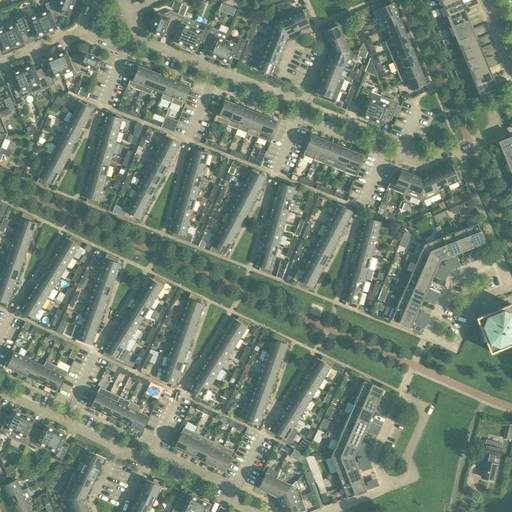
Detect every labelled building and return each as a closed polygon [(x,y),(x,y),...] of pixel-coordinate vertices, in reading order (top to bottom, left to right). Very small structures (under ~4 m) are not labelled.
[(52,0),(52,2),(57,14),(60,13),(68,16),(74,0),(52,0)] [(179,11),(182,4),(181,4),(182,2),(177,0),(176,2),(174,1),(171,8),(179,11)] [(464,9),(459,0),(458,0),(443,6),(447,16),(464,9)] [(287,6),(285,1),(276,5),(278,9),(287,6)] [(52,2),(46,5),(48,10),(38,15),(45,33),(47,33),(49,34),(54,32),(55,29),(56,29),(51,17),(57,14),(52,2)] [(222,2),(219,9),(233,15),(236,8),(222,2)] [(382,19),(397,13),(393,3),(386,5),(385,2),(376,5),(382,19)] [(187,7),(182,4),(179,11),(184,14),(187,7)] [(291,15),(298,30),(308,25),(305,19),(309,17),(306,9),(291,15)] [(468,19),(464,9),(447,16),(451,26),(468,19)] [(239,10),(237,16),(251,21),(253,15),(239,10)] [(172,27),(177,15),(170,12),(164,14),(164,16),(158,14),(156,19),(153,20),(152,25),(153,27),(151,32),(162,37),(167,25),(172,27)] [(25,13),(19,16),(26,34),(32,32),(34,38),(36,37),(38,38),(43,36),(44,34),(45,33),(38,15),(27,19),(25,13)] [(397,13),(382,19),(386,29),(401,23),(397,13)] [(184,17),(177,15),(172,27),(178,29),(173,41),(175,42),(176,45),(180,46),(183,45),(184,46),(192,27),(181,23),(184,17)] [(291,15),(275,22),(288,34),(298,30),(291,15)] [(12,18),(13,20),(3,25),(5,28),(12,47),(13,46),(16,47),(20,45),(22,43),(23,42),(20,36),(26,34),(19,16),(12,18)] [(342,19),(336,21),(328,25),(329,29),(323,31),(328,42),(342,35),(338,25),(343,23),(342,19)] [(472,29),(468,19),(451,26),(455,36),(472,29)] [(194,21),(192,27),(184,46),(186,46),(187,49),(191,51),(194,50),(195,50),(200,38),(206,40),(211,28),(194,21)] [(253,21),(249,30),(254,32),(257,23),(253,21)] [(267,26),(263,36),(284,44),(288,34),(275,22),(273,28),(267,26)] [(401,23),(386,29),(390,39),(405,33),(401,23)] [(5,28),(0,30),(0,48),(1,51),(3,51),(5,52),(10,50),(11,47),(12,47),(5,28)] [(211,28),(206,40),(212,43),(207,55),(208,55),(209,58),(214,60),(216,59),(218,59),(225,41),(228,35),(211,28)] [(472,29),(455,36),(459,46),(476,39),(472,29)] [(389,52),(394,49),(409,43),(405,33),(390,39),(385,42),(389,52)] [(349,51),(342,35),(328,42),(332,52),(349,51)] [(263,36),(259,46),(261,47),(280,54),(284,44),(263,36)] [(231,43),(225,41),(218,59),(219,60),(220,62),(225,64),(227,63),(229,63),(231,57),(237,59),(245,41),(237,38),(231,41),(231,43)] [(476,39),(459,46),(464,56),(480,49),(476,39)] [(367,51),(363,42),(357,51),(367,51)] [(409,43),(394,49),(389,52),(393,62),(413,53),(409,43)] [(276,64),(280,54),(261,47),(257,57),(276,64)] [(480,49),(464,56),(468,66),(484,59),(480,49)] [(56,55),(55,55),(59,67),(62,74),(72,70),(75,76),(81,73),(76,61),(70,63),(66,51),(64,52),(62,51),(57,52),(56,55)] [(349,51),(332,52),(328,62),(343,68),(349,51)] [(101,60),(82,52),(79,59),(76,61),(81,73),(95,79),(98,71),(97,70),(101,60)] [(413,53),(393,62),(397,72),(417,63),(413,53)] [(45,59),(44,60),(49,72),(43,74),(48,87),(54,84),(52,78),(62,74),(59,67),(55,55),(53,56),(51,55),(46,57),(45,59)] [(257,57),(255,56),(252,66),(257,68),(257,69),(272,75),(276,64),(257,57)] [(375,72),(370,59),(366,69),(375,72)] [(488,69),(484,59),(468,66),(472,76),(488,69)] [(343,68),(328,62),(324,72),(339,78),(343,68)] [(422,73),(417,63),(397,72),(401,82),(407,79),(422,73)] [(23,69),(21,69),(29,88),(31,93),(48,87),(43,74),(37,77),(32,65),(31,65),(28,64),(24,66),(23,69)] [(138,66),(132,81),(130,80),(127,86),(140,91),(149,70),(138,66)] [(29,88),(21,69),(20,70),(17,69),(13,70),(12,73),(10,74),(15,86),(9,88),(16,104),(22,101),(21,98),(31,93),(29,88)] [(488,69),(472,76),(476,86),(492,79),(488,69)] [(149,70),(140,91),(150,95),(153,89),(159,74),(149,70)] [(339,78),(324,72),(320,82),(340,90),(344,80),(339,78)] [(426,84),(422,73),(407,79),(411,90),(426,84)] [(169,78),(159,74),(153,89),(163,93),(169,78)] [(163,93),(161,99),(171,103),(179,82),(169,78),(163,93)] [(497,90),(492,79),(476,86),(480,96),(497,90)] [(179,82),(171,103),(181,107),(189,87),(179,82)] [(340,90),(320,82),(316,92),(318,93),(317,97),(335,104),(340,90)] [(380,95),(370,91),(363,89),(358,101),(364,103),(360,115),(361,116),(362,119),(367,120),(369,119),(371,120),(380,95)] [(403,102),(411,98),(409,93),(401,96),(403,102)] [(381,124),(386,112),(392,115),(397,104),(397,102),(380,95),(371,120),(372,120),(373,123),(378,125),(380,124),(381,124)] [(10,110),(16,108),(11,96),(5,98),(10,110)] [(224,101),(219,115),(216,114),(214,120),(227,125),(235,105),(224,101)] [(79,102),(73,113),(87,121),(93,109),(79,102)] [(51,110),(57,113),(60,107),(54,104),(51,110)] [(397,104),(392,115),(397,116),(401,106),(397,104)] [(245,109),(235,105),(227,125),(237,129),(245,109)] [(129,106),(128,109),(120,106),(118,110),(131,115),(132,111),(134,108),(129,106)] [(255,113),(245,109),(237,129),(247,133),(255,113)] [(73,113),(67,124),(81,131),(87,121),(73,113)] [(265,117),(255,113),(247,133),(257,137),(259,132),(265,117)] [(118,131),(122,119),(106,115),(103,127),(118,131)] [(259,132),(257,137),(267,141),(270,135),(272,134),(274,131),(272,130),(276,121),(265,117),(259,132)] [(67,124),(61,134),(76,142),(81,131),(67,124)] [(118,131),(103,127),(100,139),(115,143),(118,131)] [(145,132),(142,138),(148,141),(151,135),(145,132)] [(61,134),(56,145),(70,152),(76,142),(61,134)] [(311,135),(305,150),(303,155),(313,160),(321,139),(311,135)] [(179,144),(165,136),(159,147),(173,155),(179,144)] [(503,152),(511,148),(511,136),(499,142),(503,152)] [(37,142),(43,145),(46,140),(40,137),(37,142)] [(115,143),(100,139),(96,150),(112,154),(115,143)] [(321,139),(313,160),(323,164),(331,143),(321,139)] [(331,143),(323,164),(333,167),(341,147),(331,143)] [(56,145),(50,156),(64,163),(70,152),(56,145)] [(173,155),(159,147),(153,158),(168,166),(173,155)] [(352,151),(341,147),(333,167),(343,171),(352,151)] [(511,160),(511,148),(503,152),(507,162),(511,160)] [(18,157),(26,160),(29,152),(22,149),(18,157)] [(205,165),(208,153),(193,149),(189,161),(205,165)] [(112,154),(96,150),(93,161),(109,166),(112,154)] [(362,155),(352,151),(343,171),(356,177),(363,159),(361,158),(362,155)] [(50,156),(45,166),(59,174),(64,163),(50,156)] [(153,158),(148,169),(162,176),(168,166),(153,158)] [(93,161),(90,173),(106,177),(109,166),(93,161)] [(205,165),(189,161),(186,173),(202,177),(205,165)] [(59,174),(45,166),(36,182),(48,187),(50,183),(53,185),(59,174)] [(228,173),(232,174),(233,175),(236,169),(230,166),(228,173)] [(441,170),(448,185),(462,179),(458,170),(454,172),(452,166),(441,170)] [(162,176),(148,169),(142,179),(157,187),(162,176)] [(448,185),(441,170),(431,175),(438,189),(448,185)] [(266,178),(252,171),(246,182),(260,189),(266,178)] [(404,194),(405,190),(411,175),(401,171),(398,177),(394,175),(391,183),(389,183),(387,188),(404,194)] [(106,177),(90,173),(87,185),(102,189),(106,177)] [(202,177),(186,173),(183,184),(198,189),(202,177)] [(404,194),(422,202),(422,196),(421,179),(411,175),(405,190),(404,194)] [(422,196),(422,202),(439,194),(438,189),(431,175),(421,179),(422,196)] [(157,187),(142,179),(137,190),(151,197),(157,187)] [(260,189),(246,182),(240,192),(254,200),(260,189)] [(279,183),(276,196),(291,200),(295,188),(279,183)] [(183,184),(180,196),(195,200),(198,189),(183,184)] [(102,189),(87,185),(84,197),(87,198),(86,202),(97,206),(102,189)] [(151,197),(137,190),(131,200),(145,208),(151,197)] [(240,192),(234,203),(248,210),(254,200),(240,192)] [(195,200),(180,196),(177,207),(192,211),(195,200)] [(291,200),(276,196),(273,207),(288,212),(291,200)] [(315,198),(309,212),(311,213),(317,199),(315,198)] [(131,200),(126,209),(115,205),(112,212),(134,221),(136,217),(140,219),(145,208),(131,200)] [(248,210),(234,203),(229,213),(243,221),(248,210)] [(338,205),(332,216),(346,224),(352,212),(338,205)] [(192,211),(177,207),(173,219),(189,223),(192,211)] [(273,207),(269,219),(285,223),(288,212),(273,207)] [(422,215),(424,220),(433,216),(431,211),(422,215)] [(436,220),(448,216),(446,211),(434,214),(436,220)] [(23,213),(17,230),(32,235),(36,224),(33,222),(34,218),(23,213)] [(243,221),(229,213),(223,224),(237,231),(243,221)] [(422,215),(413,219),(408,221),(410,226),(424,220),(422,215)] [(332,216),(326,227),(340,234),(346,224),(332,216)] [(362,230),(378,234),(381,222),(365,218),(362,230)] [(189,223),(173,219),(170,231),(173,232),(172,236),(184,241),(189,223)] [(285,223),(269,219),(266,230),(282,234),(285,223)] [(477,223),(467,227),(465,228),(473,249),(477,248),(476,245),(484,242),(477,223)] [(223,224),(218,235),(232,242),(237,231),(223,224)] [(340,234),(326,227),(321,237),(335,245),(340,234)] [(460,251),(469,248),(470,251),(473,249),(465,228),(463,229),(453,233),(460,251)] [(17,230),(13,241),(28,247),(32,235),(17,230)] [(266,230),(263,242),(278,246),(282,234),(266,230)] [(378,234),(362,230),(359,242),(374,246),(378,234)] [(453,233),(444,236),(441,237),(450,258),(453,257),(452,254),(460,251),(453,233)] [(232,242),(218,235),(209,251),(221,256),(223,252),(226,253),(232,242)] [(65,238),(59,248),(72,257),(82,241),(71,236),(68,240),(65,238)] [(410,239),(403,236),(400,241),(407,244),(410,239)] [(321,237),(315,248),(329,255),(335,245),(321,237)] [(424,244),(439,260),(445,257),(446,260),(450,258),(441,237),(439,238),(424,244)] [(28,247),(13,241),(9,253),(24,258),(28,247)] [(278,246),(263,242),(260,253),(275,258),(278,246)] [(374,246),(359,242),(356,253),(371,258),(374,246)] [(424,244),(417,259),(416,261),(437,270),(439,267),(436,266),(439,260),(424,244)] [(72,257),(59,248),(52,259),(66,267),(72,257)] [(315,248),(310,258),(324,266),(329,255),(315,248)] [(471,261),(480,258),(477,249),(468,252),(471,261)] [(9,253),(5,264),(20,269),(24,258),(9,253)] [(107,253),(100,271),(116,276),(120,264),(116,263),(118,259),(107,253)] [(275,258),(260,253),(256,265),(260,266),(259,271),(270,275),(275,258)] [(371,258),(356,253),(352,265),(368,269),(371,258)] [(310,258),(304,269),(318,277),(324,266),(310,258)] [(52,259),(46,269),(60,277),(66,267),(52,259)] [(416,261),(415,264),(411,273),(430,281),(433,273),(436,274),(437,270),(416,261)] [(20,269),(5,264),(1,275),(16,280),(20,269)] [(352,265),(349,276),(365,281),(368,269),(352,265)] [(60,277),(46,269),(40,279),(54,287),(60,277)] [(304,269),(296,285),(307,290),(309,286),(312,288),(318,277),(304,269)] [(100,271),(96,282),(111,287),(116,276),(100,271)] [(411,273),(407,282),(406,284),(427,294),(429,290),(426,289),(430,281),(411,273)] [(0,274),(0,287),(12,292),(16,280),(1,275),(0,274)] [(143,289),(156,297),(166,282),(155,276),(152,280),(149,278),(143,289)] [(365,281),(349,276),(346,288),(362,292),(365,281)] [(54,287),(40,279),(34,289),(47,297),(54,287)] [(96,282),(92,293),(107,299),(111,287),(96,282)] [(431,283),(426,300),(437,303),(442,286),(431,283)] [(401,296),(419,304),(423,296),(426,297),(427,294),(406,284),(405,287),(401,296)] [(12,292),(0,287),(0,300),(8,304),(12,292)] [(362,292),(346,288),(343,300),(346,301),(345,305),(357,310),(362,292)] [(382,288),(377,299),(383,302),(388,290),(382,288)] [(34,289),(27,299),(41,308),(47,297),(34,289)] [(156,297),(143,289),(136,299),(150,308),(156,297)] [(92,293),(88,304),(104,310),(107,299),(92,293)] [(190,293),(184,311),(199,316),(204,304),(200,303),(202,299),(190,293)] [(401,296),(397,305),(396,307),(417,317),(419,313),(416,312),(419,304),(401,296)] [(41,308),(27,299),(21,310),(34,319),(41,308)] [(150,308),(136,299),(130,309),(144,318),(150,308)] [(104,310),(88,304),(85,316),(100,321),(104,310)] [(476,318),(490,352),(511,342),(511,307),(510,304),(498,309),(499,311),(490,315),(489,312),(476,318)] [(390,321),(397,324),(398,322),(409,327),(413,319),(416,320),(417,317),(396,307),(395,310),(390,308),(389,307),(386,315),(386,316),(386,317),(391,319),(390,321)] [(144,318),(130,309),(124,319),(137,328),(144,318)] [(199,316),(184,311),(180,322),(195,328),(199,316)] [(58,318),(54,316),(53,316),(49,324),(54,326),(58,318)] [(100,321),(85,316),(80,327),(96,332),(100,321)] [(227,329),(240,338),(250,322),(238,317),(236,320),(233,319),(227,329)] [(124,319),(118,329),(131,338),(137,328),(124,319)] [(180,322),(176,333),(191,339),(195,328),(180,322)] [(34,335),(36,332),(38,328),(33,326),(30,333),(34,335)] [(80,327),(76,339),(91,344),(96,332),(80,327)] [(256,337),(259,329),(253,327),(250,334),(256,337)] [(45,331),(38,328),(36,332),(43,336),(45,331)] [(118,329),(111,340),(125,348),(131,338),(118,329)] [(240,338),(227,329),(220,340),(234,348),(240,338)] [(55,342),(57,337),(50,333),(47,338),(55,342)] [(191,339),(176,333),(172,345),(187,350),(191,339)] [(274,334),(268,351),(283,356),(287,345),(284,343),(286,339),(274,334)] [(65,341),(57,337),(55,342),(63,345),(65,341)] [(111,340),(104,350),(102,354),(108,357),(110,354),(118,359),(125,348),(111,340)] [(234,348),(220,340),(214,350),(227,358),(234,348)] [(256,346),(262,348),(264,342),(259,340),(256,346)] [(75,345),(67,342),(65,346),(72,350),(75,345)] [(172,345),(168,356),(183,361),(187,350),(172,345)] [(227,358),(214,350),(208,360),(221,368),(227,358)] [(268,351),(264,363),(279,368),(283,356),(268,351)] [(17,371),(24,357),(13,352),(6,367),(17,371)] [(168,356),(164,367),(179,373),(183,361),(168,356)] [(33,362),(24,357),(17,371),(26,376),(33,362)] [(310,369),(324,378),(334,362),(322,357),(320,360),(317,359),(310,369)] [(208,360),(201,370),(215,378),(221,368),(208,360)] [(43,367),(43,366),(36,381),(46,385),(55,366),(46,361),(43,367)] [(33,362),(26,376),(36,381),(43,366),(33,362)] [(264,363),(260,374),(275,379),(279,368),(264,363)] [(68,372),(55,366),(46,385),(56,390),(63,376),(65,378),(68,372)] [(118,376),(119,373),(121,368),(117,366),(113,374),(118,376)] [(179,373),(164,367),(160,379),(175,384),(179,373)] [(129,372),(121,368),(119,373),(127,376),(129,372)] [(324,378),(310,369),(304,379),(318,388),(324,378)] [(201,370),(195,380),(208,388),(215,378),(201,370)] [(139,382),(141,377),(133,374),(131,378),(139,382)] [(275,379),(260,374),(256,385),(271,390),(275,379)] [(149,381),(141,377),(139,382),(146,386),(149,381)] [(318,388),(304,379),(298,390),(311,398),(318,388)] [(364,379),(360,390),(359,393),(380,402),(381,398),(378,397),(382,389),(371,384),(372,382),(364,379)] [(208,388),(195,380),(188,391),(202,399),(208,388)] [(256,385),(252,396),(267,401),(271,390),(256,385)] [(100,387),(97,392),(90,407),(101,412),(110,392),(100,387)] [(311,398),(298,390),(291,400),(305,408),(311,398)] [(120,397),(110,392),(101,412),(110,416),(120,397)] [(358,395),(353,404),(372,412),(375,404),(378,406),(380,402),(359,393),(358,395)] [(252,396),(248,408),(263,413),(267,401),(252,396)] [(129,401),(120,397),(110,416),(120,421),(129,401)] [(305,408),(291,400),(285,410),(299,418),(305,408)] [(139,406),(129,401),(120,421),(130,426),(137,411),(139,406)] [(353,404),(349,413),(348,416),(369,425),(371,422),(368,420),(372,412),(353,404)] [(203,413),(205,408),(198,405),(196,409),(203,413)] [(213,412),(205,408),(203,413),(211,417),(213,412)] [(263,413),(248,408),(244,419),(259,425),(263,413)] [(7,421),(1,418),(0,420),(0,432),(11,438),(23,414),(21,414),(21,411),(16,409),(14,410),(12,409),(7,421)] [(299,418),(285,410),(279,420),(292,429),(299,418)] [(147,416),(137,411),(130,426),(140,431),(147,416)] [(24,415),(23,414),(11,438),(28,446),(33,434),(28,431),(34,419),(32,419),(31,416),(27,414),(24,415)] [(223,422),(225,418),(217,414),(215,419),(223,422)] [(347,418),(343,427),(362,436),(365,427),(368,429),(369,425),(348,416),(347,418)] [(232,421),(225,418),(223,422),(230,426),(232,421)] [(292,429),(279,420),(272,431),(281,437),(286,439),(292,429)] [(242,426),(234,422),(232,427),(240,430),(242,426)] [(33,434),(28,446),(34,449),(41,447),(41,445),(47,448),(55,430),(54,429),(53,427),(49,424),(46,425),(45,425),(39,436),(33,434)] [(184,452),(194,432),(184,427),(174,447),(184,452)] [(343,427),(339,437),(338,439),(359,449),(361,445),(358,443),(362,436),(343,427)] [(55,430),(47,448),(54,451),(51,457),(60,462),(69,444),(63,441),(66,435),(65,434),(64,432),(59,430),(57,430),(55,430)] [(204,437),(194,432),(184,452),(194,457),(204,437)] [(500,447),(502,437),(490,434),(487,445),(486,445),(484,455),(490,456),(488,462),(486,461),(483,477),(489,479),(489,480),(492,481),(493,480),(495,480),(499,464),(498,464),(502,448),(500,447)] [(213,441),(204,437),(194,457),(204,461),(213,441)] [(303,439),(297,449),(304,453),(310,443),(303,439)] [(337,441),(331,456),(352,457),(355,451),(358,452),(359,449),(338,439),(337,441)] [(213,441),(204,461),(214,466),(223,446),(213,441)] [(290,449),(282,445),(280,450),(288,453),(290,449)] [(67,454),(72,456),(76,449),(71,446),(67,454)] [(223,446),(214,466),(224,471),(233,451),(223,446)] [(84,462),(98,469),(103,459),(89,452),(84,462)] [(67,454),(64,462),(68,464),(72,456),(67,454)] [(331,456),(337,471),(338,474),(359,465),(358,462),(355,463),(352,457),(331,456)] [(80,460),(75,470),(94,479),(98,469),(84,462),(80,460)] [(302,463),(306,472),(310,471),(307,462),(302,463)] [(27,469),(19,465),(17,471),(24,474),(27,469)] [(59,465),(55,472),(60,474),(63,467),(59,465)] [(359,465),(338,474),(338,476),(342,485),(361,478),(358,470),(360,469),(359,465)] [(316,466),(309,468),(310,471),(313,479),(319,476),(316,466)] [(268,468),(265,473),(258,488),(269,492),(276,478),(278,473),(268,468)] [(75,470),(70,479),(89,488),(94,479),(75,470)] [(60,474),(55,472),(51,481),(55,483),(60,474)] [(48,486),(51,480),(45,477),(42,484),(43,484),(48,486)] [(291,486),(276,478),(269,492),(278,497),(291,486)] [(364,486),(361,478),(342,485),(347,498),(368,489),(367,485),(364,486)] [(89,488),(70,479),(62,497),(67,497),(84,498),(89,488)] [(146,479),(141,489),(156,496),(162,483),(154,479),(152,482),(146,479)] [(8,498),(22,491),(16,480),(2,486),(8,498)] [(318,495),(314,486),(312,480),(308,482),(313,496),(318,495)] [(278,497),(282,507),(302,500),(301,496),(296,481),(291,486),(278,497)] [(141,489),(137,499),(151,506),(156,496),(141,489)] [(22,491),(8,498),(13,509),(27,502),(22,491)] [(190,494),(188,494),(183,506),(177,503),(172,511),(192,511),(199,499),(198,498),(197,496),(192,494),(190,494)] [(77,511),(88,508),(84,498),(67,497),(72,511),(77,511)] [(147,511),(151,506),(137,499),(132,509),(138,511),(147,511)] [(200,500),(199,499),(192,511),(205,511),(210,504),(208,503),(207,501),(203,499),(200,500)] [(302,500),(282,507),(283,511),(304,511),(306,511),(302,500)] [(31,511),(27,502),(13,509),(14,511),(31,511)] [(168,511),(173,504),(168,502),(164,510),(168,511)]
